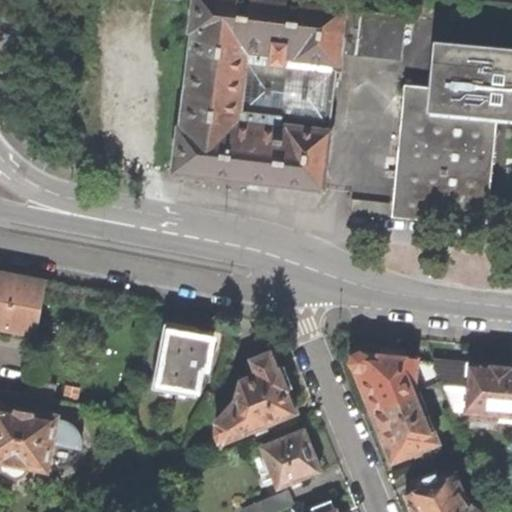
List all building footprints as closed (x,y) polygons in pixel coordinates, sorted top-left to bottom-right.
[(179,127),(176,169),(257,180),(323,188),(332,123),(338,72),(340,53),(401,59),(405,15),(345,7),(283,0),(194,0),(191,29),(195,29),(183,127),(179,127)] [(480,10),(451,8),(450,18),(480,20),(480,10)] [(404,84),(392,215),(441,220),(488,224),(498,115),(511,116),(511,46),(436,39),(432,87),(404,84)] [(0,328),(37,335),(49,279),(0,269),(0,328)] [(189,326),(166,322),(153,387),(199,397),(204,366),(209,367),(216,332),(189,326)] [(258,373),(241,380),(237,401),(218,421),(225,440),(296,410),(288,389),(293,387),(287,372),(284,364),(278,366),(273,350),(253,357),(258,373)] [(445,382),(437,361),(419,360),(419,357),(405,356),(405,353),(390,352),(383,351),(382,355),(364,352),(362,350),(358,350),(354,354),(352,362),(355,365),(359,372),(373,410),(419,392),(445,382)] [(456,410),(511,413),(511,366),(500,365),(437,361),(445,382),(456,410)] [(26,393),(56,399),(58,386),(28,381),(26,393)] [(440,443),(419,392),(373,410),(383,435),(393,461),(440,443)] [(46,479),(52,479),(54,465),(62,465),(63,464),(70,463),(77,459),(81,452),(83,445),(83,436),(79,428),(72,422),(65,418),(57,417),(58,414),(0,403),(0,460),(1,460),(2,472),(7,477),(14,479),(22,479),(27,474),(46,479)] [(135,416),(106,410),(100,439),(143,447),(135,416)] [(304,429),(262,446),(264,452),(258,454),(269,484),(276,481),(279,489),(320,471),(313,453),(304,429)] [(436,472),(422,478),(425,487),(407,494),(413,511),(483,511),(472,502),(462,491),(456,473),(445,478),(443,472),(437,474),(436,472)] [(275,511),(294,504),(288,489),(240,508),(242,511),(275,511)] [(331,501),(312,508),(313,511),(338,511),(337,510),(335,511),(331,501)]
